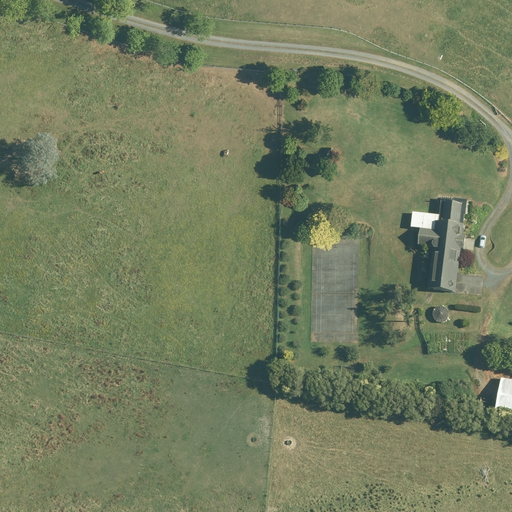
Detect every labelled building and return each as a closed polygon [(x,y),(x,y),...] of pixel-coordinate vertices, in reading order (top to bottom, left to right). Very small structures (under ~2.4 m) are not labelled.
[(468,203),(441,200),(439,216),(414,213),(412,229),(421,230),(420,246),(434,248),(429,290),(458,293),(468,203)] [(480,297),(457,295),(456,307),(479,309),(480,297)] [(451,319),(452,316),(452,313),(450,310),(448,308),(446,306),(443,306),(440,306),(437,307),(435,309),(433,312),(433,315),(433,318),(434,321),(436,323),(439,324),(442,325),(445,325),(448,323),(450,321),(451,319)] [(447,354),(447,334),(430,334),(429,354),(447,354)] [(511,380),(502,379),(495,415),(511,417),(511,380)]
